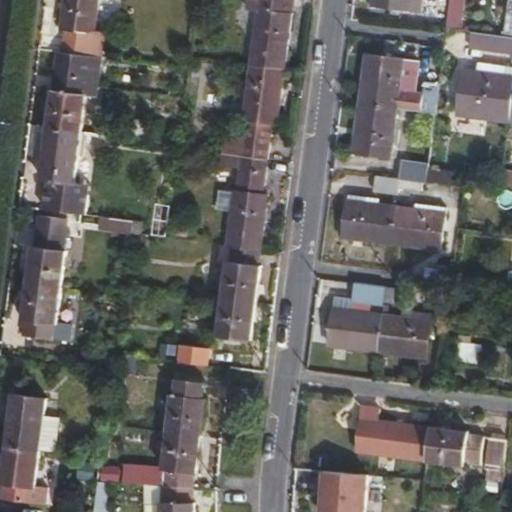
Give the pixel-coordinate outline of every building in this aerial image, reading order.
[(71,30),(68,52),(92,54),(94,34),(97,35),(101,0),(69,0),(66,30),(71,30)] [(256,64),(288,68),(296,0),(252,0),(251,8),(262,10),(256,64)] [(412,0),(375,0),(375,4),(412,8),(412,0)] [(451,0),(448,27),(462,29),(465,0),(451,0)] [(511,35),(511,34),(473,30),(472,45),(510,50),(511,35)] [(53,125),(86,129),(91,95),(101,96),(106,56),(92,54),(68,52),(63,51),(53,125)] [(364,103),(399,108),(403,78),(405,59),(370,55),(364,103)] [(405,59),(403,78),(419,79),(422,61),(405,59)] [(230,135),(228,153),(272,159),(277,121),(281,122),(288,68),(256,64),(249,117),(252,118),(249,138),(230,135)] [(481,74),(506,78),(507,68),(482,65),(481,74)] [(511,118),(511,78),(506,78),(481,74),(467,73),(461,113),(511,120),(511,118)] [(424,111),(437,113),(441,82),(428,81),(424,111)] [(393,155),(399,108),(364,103),(358,151),(393,155)] [(421,134),(435,136),(437,113),(424,111),(421,134)] [(79,183),(86,129),(53,125),(46,179),(51,180),(79,183)] [(272,159),(228,153),(226,166),(245,169),(242,191),(239,191),(232,245),(261,249),(265,249),(271,194),(267,194),(272,159)] [(511,168),(506,168),(502,167),(500,183),(511,184),(511,168)] [(377,190),(402,193),(404,179),(379,175),(377,190)] [(78,195),(79,183),(51,180),(49,191),(78,195)] [(47,210),(90,215),(92,196),(78,195),(49,191),(47,210)] [(354,194),(353,200),(371,203),(372,196),(354,194)] [(349,236),(396,242),(401,207),(371,203),(353,200),(349,236)] [(439,212),(450,213),(451,207),(440,205),(439,212)] [(401,207),(396,242),(446,249),(450,213),(439,212),(401,207)] [(108,230),(132,232),(134,221),(109,218),(108,230)] [(37,246),(32,284),(65,288),(70,250),(78,251),(79,238),(41,233),(39,246),(37,246)] [(232,245),(222,244),(220,260),(230,261),(226,296),(258,300),(263,265),(260,264),(261,249),(232,245)] [(390,286),(359,282),(358,296),(380,298),(379,306),(388,307),(389,300),(390,286)] [(65,288),(32,284),(27,320),(31,321),(29,335),(55,338),(57,324),(60,325),(65,288)] [(390,286),(389,300),(407,302),(409,288),(390,286)] [(253,337),(258,300),(226,296),(221,333),(253,337)] [(335,343),(382,349),(387,313),(340,306),(335,343)] [(387,313),(382,349),(431,355),(436,319),(387,313)] [(462,348),(479,350),(480,343),(462,341),(462,348)] [(184,344),(182,359),(209,363),(211,348),(184,344)] [(477,366),(479,350),(462,348),(460,363),(477,366)] [(175,394),(170,431),(203,435),(207,397),(205,397),(207,382),(179,379),(177,394),(175,394)] [(18,395),(11,447),(43,451),(50,400),(18,395)] [(361,448),(431,458),(436,426),(382,419),(383,410),(367,408),(361,448)] [(436,426),(431,458),(469,464),(470,460),(485,463),(489,436),(474,434),(474,431),(436,426)] [(168,469),(168,485),(196,486),(196,470),(199,470),(203,435),(170,431),(165,468),(168,469)] [(504,468),(507,468),(511,439),(496,437),(492,467),(495,467),(493,477),(503,478),(504,468)] [(43,451),(11,447),(6,484),(9,484),(7,500),(36,504),(36,502),(43,503),(45,488),(39,487),(43,451)] [(323,473),(320,501),(355,503),(356,476),(323,473)] [(110,511),(111,507),(107,506),(110,483),(100,482),(96,511),(110,511)] [(164,501),(164,511),(198,511),(198,500),(195,500),(196,486),(168,485),(167,502),(164,501)]
